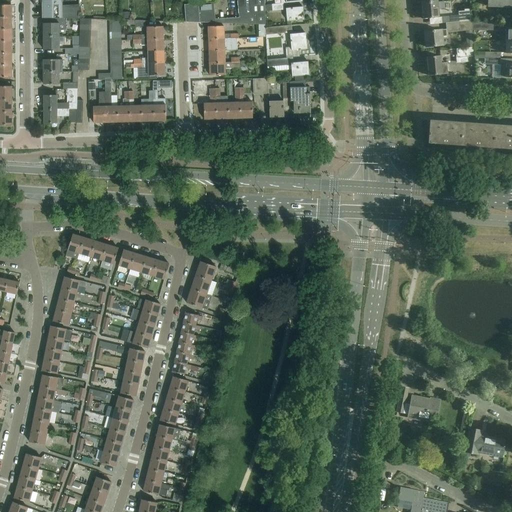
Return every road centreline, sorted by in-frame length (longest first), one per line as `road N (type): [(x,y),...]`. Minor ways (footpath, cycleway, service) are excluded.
road 1 (residential): [(117,511),(179,258),(96,229),(31,230)]
road 2 (secondary): [(365,187),(0,165)]
road 3 (secondary): [(28,192),(363,211)]
road 4 (tertiary): [(363,211),(328,511)]
road 5 (tertiary): [(338,511),(385,213)]
road 6 (residential): [(183,142),(313,135),(327,127),(320,0)]
road 7 (residential): [(0,456),(41,279),(32,266)]
road 8 (tertiary): [(387,189),(376,0)]
road 9 (tertiary): [(357,0),(365,187)]
road 10 (residential): [(511,95),(432,93),(411,84),(403,0)]
road 11 (residential): [(24,143),(183,142)]
road 12 (residential): [(24,143),(24,0)]
road 13 (secondary): [(385,213),(511,222)]
road 14 (secondary): [(511,197),(387,189)]
